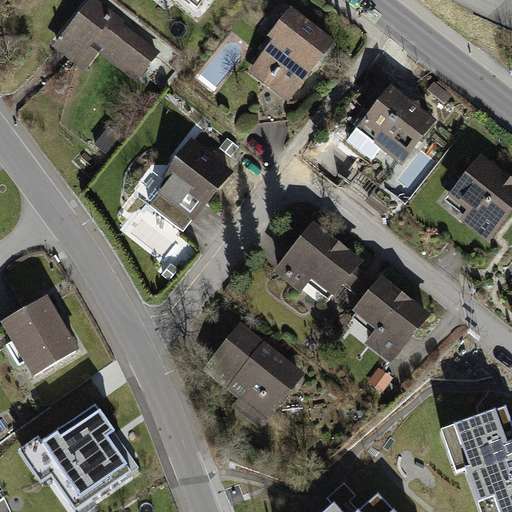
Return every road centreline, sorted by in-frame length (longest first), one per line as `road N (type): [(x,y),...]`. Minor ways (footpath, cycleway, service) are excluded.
road 1 (residential): [(136,337),(170,326),(272,195),(291,182),(311,185),(511,340)]
road 2 (unknown): [(202,492),(403,499)]
road 3 (residential): [(136,337),(209,511)]
road 4 (tertiary): [(511,112),(367,0)]
road 5 (residential): [(56,211),(136,337)]
